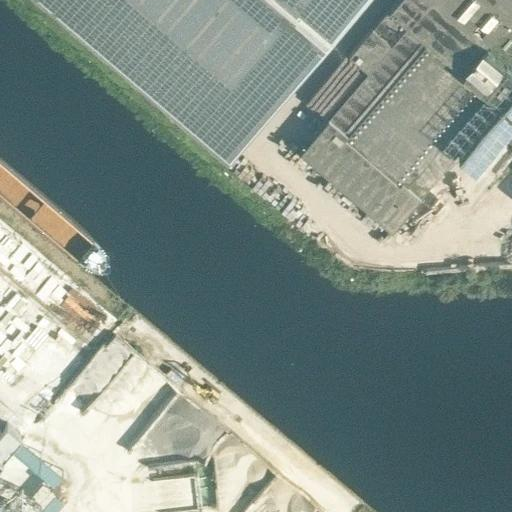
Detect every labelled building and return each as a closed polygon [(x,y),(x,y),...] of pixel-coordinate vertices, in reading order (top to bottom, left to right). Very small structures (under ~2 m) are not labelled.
[(46,0),(239,152),(359,0),(46,0)] [(362,65),(294,154),(392,230),(450,155),(474,174),(511,124),(511,0),(394,0),(351,57),(362,65)] [(34,256),(33,273),(50,275),(48,292),(0,288),(0,394),(6,399),(0,386),(0,381),(8,371),(10,377),(28,379),(35,395),(10,393),(9,404),(23,415),(46,405),(56,427),(79,397),(73,384),(68,384),(73,336),(60,326),(82,316),(73,315),(68,303),(86,295),(34,256)] [(137,435),(180,387),(138,349),(130,345),(118,334),(113,332),(102,344),(122,354),(114,370),(116,368),(137,378),(129,387),(115,381),(109,387),(102,383),(99,386),(91,403),(102,408),(108,401),(112,405),(123,410),(118,415),(124,418),(118,425),(131,431),(132,432),(137,435)] [(83,361),(93,377),(105,370),(100,361),(103,360),(98,352),(83,361)] [(197,369),(182,392),(205,407),(208,402),(231,417),(243,400),(197,369)] [(0,458),(21,434),(7,422),(0,430),(0,458)]
